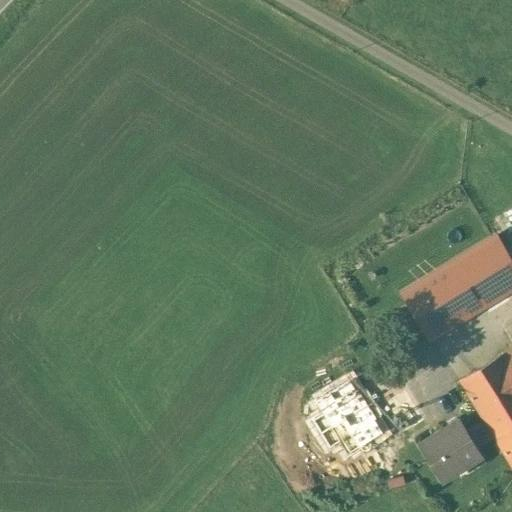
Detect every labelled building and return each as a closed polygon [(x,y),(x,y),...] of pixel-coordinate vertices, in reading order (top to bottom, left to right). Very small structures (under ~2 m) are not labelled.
[(511,268),(495,240),(406,294),(431,335),(511,285),(511,268)] [(511,347),(459,380),(484,420),(494,438),(511,466),(511,347)] [(423,421),(404,390),(385,401),(404,433),(423,421)] [(466,430),(460,420),(419,444),(441,480),(456,471),(454,468),(480,453),(477,448),(466,430)] [(484,420),(466,430),(477,448),(494,438),(484,420)]
